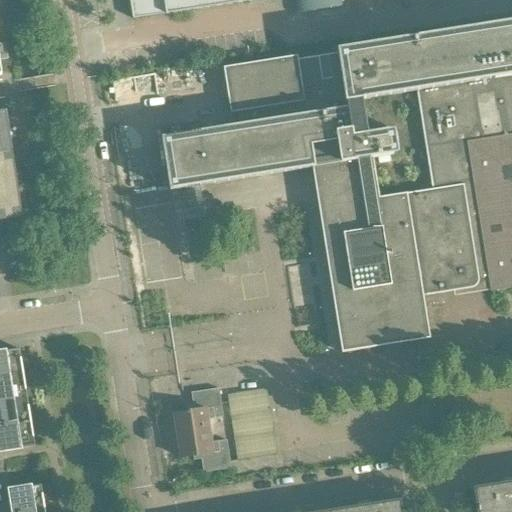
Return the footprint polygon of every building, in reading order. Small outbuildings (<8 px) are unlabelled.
[(129,0),(133,20),(259,0),(129,0)] [(291,0),(293,15),(341,8),(339,0),(291,0)] [(454,297),(490,291),(490,292),(511,289),(511,22),(337,50),(337,54),(298,60),(297,57),(223,69),(230,114),(238,113),(240,126),(161,139),(170,192),(327,166),(329,180),(324,182),(326,193),(331,193),(333,206),(318,209),(342,354),(430,340),(423,297),(453,292),(454,297)] [(0,112),(0,221),(22,219),(6,111),(0,112)] [(0,378),(24,375),(20,350),(0,353),(0,378)] [(0,378),(0,402),(27,399),(24,375),(0,378)] [(187,413),(173,415),(177,437),(210,432),(208,420),(223,418),(219,390),(191,394),(193,408),(186,409),(187,413)] [(0,402),(0,427),(31,422),(27,399),(0,402)] [(31,422),(0,427),(0,452),(35,447),(31,422)] [(210,432),(177,437),(180,459),(194,457),(194,461),(202,460),(204,474),(231,469),(227,441),(212,443),(210,432)] [(511,511),(511,503),(509,482),(504,482),(505,485),(475,490),(477,511),(511,511)] [(9,491),(12,511),(34,511),(45,510),(41,486),(9,491)] [(364,505),(364,507),(365,511),(400,511),(399,502),(369,507),(369,504),(364,505)]
